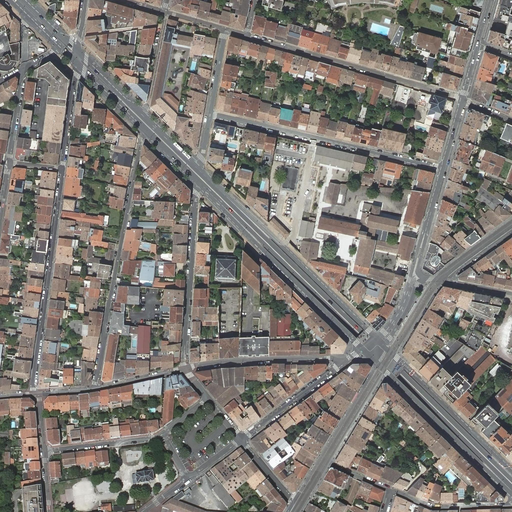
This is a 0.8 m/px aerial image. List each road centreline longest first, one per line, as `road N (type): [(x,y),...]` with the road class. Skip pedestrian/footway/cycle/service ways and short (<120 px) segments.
road 1 (primary): [(222,204),(511,486)]
road 2 (primary): [(511,480),(227,197)]
road 3 (residential): [(143,128),(96,389)]
road 4 (residential): [(442,169),(210,114)]
road 5 (residential): [(35,393),(63,169)]
road 6 (residential): [(246,36),(461,100)]
road 7 (secondary): [(376,337),(227,197)]
road 8 (secondary): [(222,204),(361,349)]
road 9 (residential): [(195,178),(184,368)]
road 10 (secondary): [(377,363),(511,493)]
road 11 (secondary): [(511,470),(383,344)]
road 12 (residential): [(294,502),(377,363)]
road 13 (residential): [(344,361),(184,368)]
road 14 (tertiary): [(428,219),(401,307),(376,337)]
road 15 (secondary): [(344,361),(241,439)]
road 16 (residential): [(391,490),(433,507),(511,505)]
